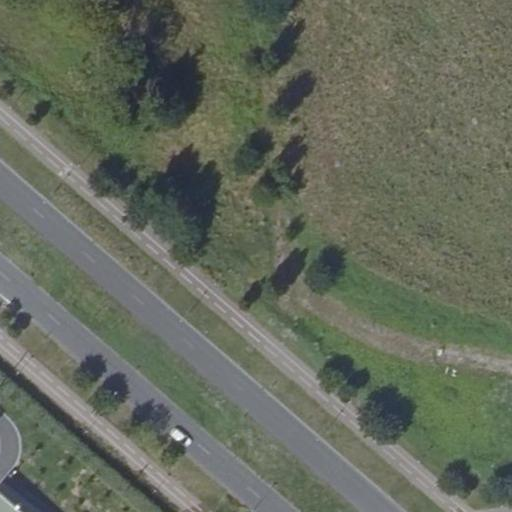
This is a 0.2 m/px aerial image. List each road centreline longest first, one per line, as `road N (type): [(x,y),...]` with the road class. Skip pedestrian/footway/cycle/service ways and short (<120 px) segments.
road 1 (primary): [(384,511),(0,179)]
road 2 (primary): [(0,272),(274,511)]
